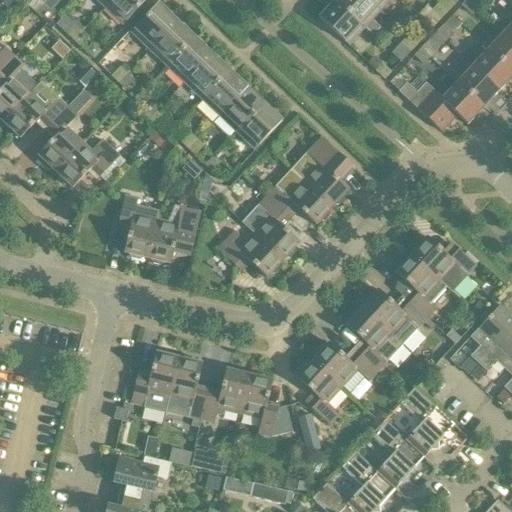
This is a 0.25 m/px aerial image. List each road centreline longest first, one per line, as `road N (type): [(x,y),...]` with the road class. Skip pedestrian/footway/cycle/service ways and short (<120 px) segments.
road 1 (residential): [(392,200),(274,321),(110,292)]
road 2 (residential): [(73,511),(87,455),(81,424),(110,292)]
road 3 (residential): [(42,276),(51,221),(0,173)]
